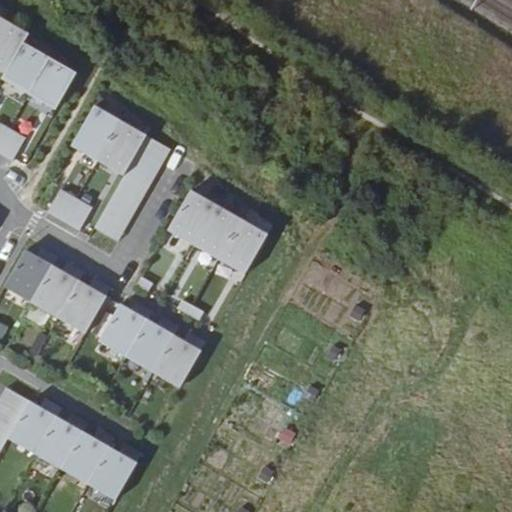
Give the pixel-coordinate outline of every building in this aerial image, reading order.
[(1,23),(0,24),(0,72),(4,75),(26,38),(1,23)] [(47,63),(21,48),(1,82),(27,97),(47,63)] [(47,63),(27,97),(54,112),(73,78),(47,63)] [(116,129),(91,115),(71,149),(82,155),(84,152),(98,161),(116,129)] [(0,146),(9,130),(0,125),(0,146)] [(116,129),(98,161),(112,169),(111,172),(122,178),(141,144),(116,129)] [(24,139),(9,130),(0,146),(0,154),(12,162),(24,139)] [(138,152),(163,166),(171,151),(148,136),(138,152)] [(130,167),(154,181),(163,166),(138,152),(130,167)] [(121,182),(145,196),(154,181),(130,167),(121,182)] [(112,197),(136,211),(145,196),(121,182),(112,197)] [(76,200),(61,191),(47,213),(63,222),(76,200)] [(216,207),(191,192),(168,228),(182,237),(181,240),(191,247),(216,207)] [(104,213),(128,227),(136,211),(112,197),(104,213)] [(92,209),(76,200),(63,222),(79,231),(92,209)] [(216,207),(191,247),(202,253),(204,250),(219,260),(240,222),(216,207)] [(104,213),(94,228),(118,242),(128,227),(104,213)] [(240,222),(219,260),(232,267),(230,270),(239,276),(262,236),(240,222)] [(36,256),(54,267),(59,258),(41,247),(36,256)] [(8,283),(35,299),(54,267),(36,256),(26,251),(8,283)] [(62,271),(80,282),(85,273),(68,262),(62,271)] [(35,299),(61,314),(80,282),(62,271),(54,267),(35,299)] [(90,287),(107,297),(112,289),(95,278),(90,287)] [(61,314),(89,329),(107,297),(90,287),(80,282),(61,314)] [(131,310),(148,321),(153,312),(136,302),(131,310)] [(129,353),(148,321),(131,310),(122,305),(103,337),(129,353)] [(157,326),(174,336),(180,327),(162,317),(157,326)] [(155,369),(174,336),(157,326),(148,321),(129,353),(155,369)] [(183,341),(197,349),(202,340),(189,332),(183,341)] [(183,341),(174,336),(155,369),(177,382),(197,349),(183,341)] [(6,388),(0,398),(0,405),(21,417),(30,402),(6,388)] [(40,408),(57,418),(63,409),(45,399),(40,408)] [(39,450),(57,418),(40,408),(30,402),(21,417),(12,433),(11,434),(39,450)] [(0,405),(0,425),(12,433),(21,417),(0,405)] [(66,423),(84,433),(89,424),(71,414),(66,423)] [(66,423),(57,418),(39,450),(65,465),(84,433),(66,423)] [(0,425),(0,445),(4,448),(11,434),(12,433),(0,425)] [(93,438),(110,448),(115,439),(98,429),(93,438)] [(93,438),(84,433),(65,465),(92,480),(110,448),(93,438)] [(119,453),(132,461),(137,452),(124,444),(119,453)] [(119,453),(110,448),(92,480),(113,493),(132,461),(119,453)]
